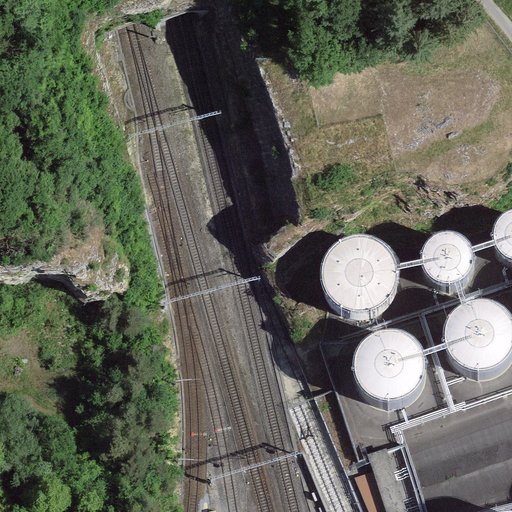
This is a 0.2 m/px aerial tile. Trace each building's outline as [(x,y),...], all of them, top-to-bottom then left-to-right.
[(511,224),(501,228),(492,244),(497,262),(511,270),(511,224)] [(461,253),(443,243),(427,249),(419,265),(423,283),(441,293),(459,287),(466,269),(461,253)] [(376,259),(354,250),(329,260),(319,286),(329,308),(350,319),(371,315),(385,301),(388,277),(376,259)] [(497,321),(475,312),(450,322),(440,347),(449,370),(471,380),(492,377),(506,363),(509,338),(497,321)] [(406,351),(383,342),(359,352),(349,377),(358,400),(379,410),(401,407),(415,393),(417,369),(406,351)] [(416,511),(411,448),(371,451),(373,475),(361,476),(363,494),(369,493),(370,511),(416,511)]
